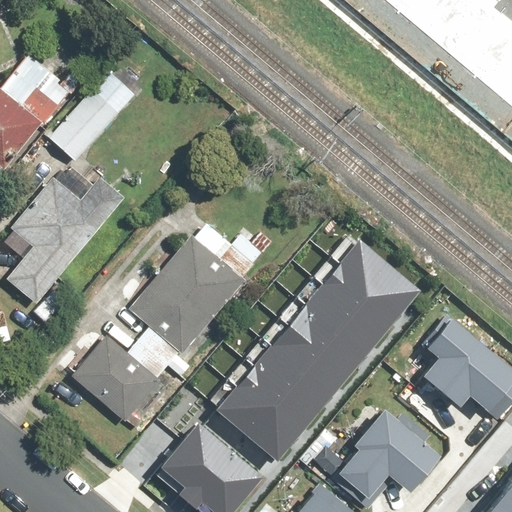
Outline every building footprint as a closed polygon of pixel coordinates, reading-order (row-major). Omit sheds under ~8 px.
[(108,69),(44,139),(71,163),(135,93),(108,69)] [(0,99),(0,176),(56,108),(29,86),(10,108),(0,99)] [(0,281),(0,288),(30,311),(114,200),(61,160),(0,239),(0,247),(16,260),(0,281)] [(59,385),(119,433),(261,254),(236,234),(228,244),(204,225),(192,240),(183,234),(119,315),(139,330),(122,351),(100,334),(59,385)] [(417,286),(351,231),(208,400),(274,455),(417,286)] [(511,402),(511,369),(446,314),(421,344),(439,359),(424,377),(461,408),(470,397),(498,420),(511,402)] [(383,401),(369,386),(351,403),(365,418),(383,401)] [(397,419),(385,409),(355,446),(359,450),(334,480),(368,509),(393,479),(411,493),(442,456),(424,442),(430,435),(402,412),(397,419)] [(221,511),(257,468),(191,415),(152,462),(214,511),(221,511)] [(511,511),(511,453),(459,511),(511,511)] [(293,511),(292,511),(290,511),(354,511),(319,483),(312,492),(314,494),(299,511),(293,511)]
